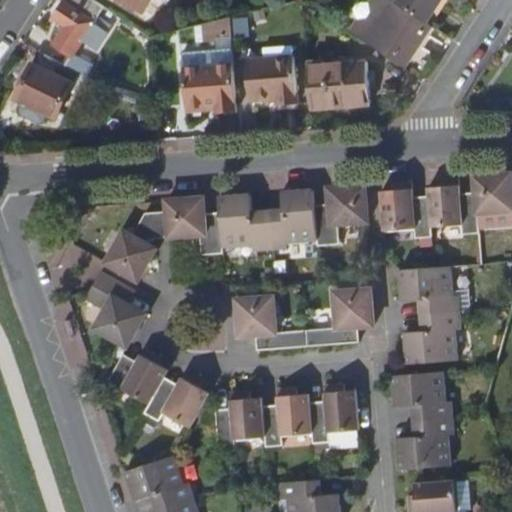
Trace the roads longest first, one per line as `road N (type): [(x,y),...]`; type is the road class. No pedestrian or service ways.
road 1 (residential): [(0,179),(416,150)]
road 2 (tertiary): [(96,511),(0,207)]
road 3 (residential): [(156,290),(162,345),(211,373),(259,378),(371,364)]
road 4 (unclassified): [(416,150),(437,96),(501,0)]
road 5 (residential): [(384,511),(371,364)]
